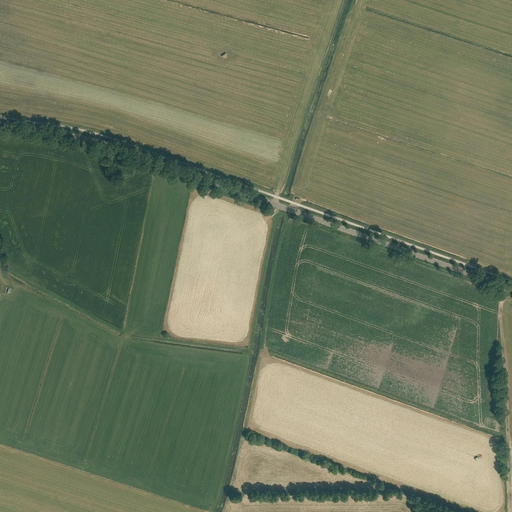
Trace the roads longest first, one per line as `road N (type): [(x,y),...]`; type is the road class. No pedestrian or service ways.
road 1 (tertiary): [(511,288),(118,148),(0,125)]
road 2 (track): [(506,286),(510,511)]
